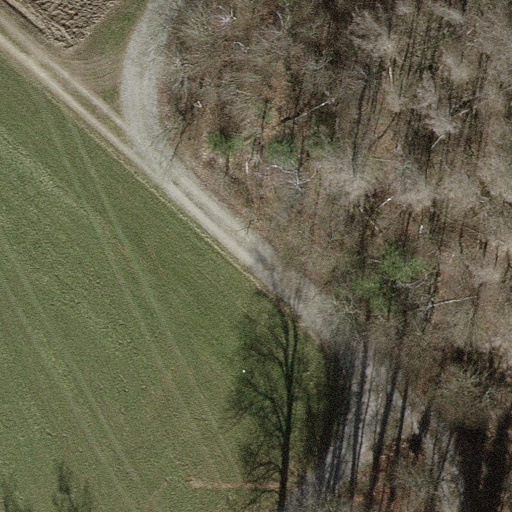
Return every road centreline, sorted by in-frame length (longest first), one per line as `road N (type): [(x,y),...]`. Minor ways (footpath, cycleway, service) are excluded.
road 1 (track): [(167,0),(142,58),(134,152),(402,381),(358,448),(291,511)]
road 2 (track): [(134,152),(0,33)]
road 3 (track): [(456,511),(444,440),(402,381)]
